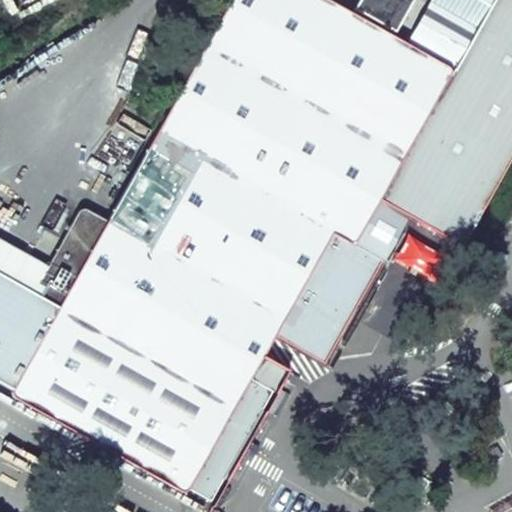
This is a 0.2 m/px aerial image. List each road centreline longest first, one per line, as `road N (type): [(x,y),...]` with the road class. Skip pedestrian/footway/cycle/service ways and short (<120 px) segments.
road 1 (unknown): [(144,0),(0,155)]
road 2 (unknown): [(396,385),(468,505)]
